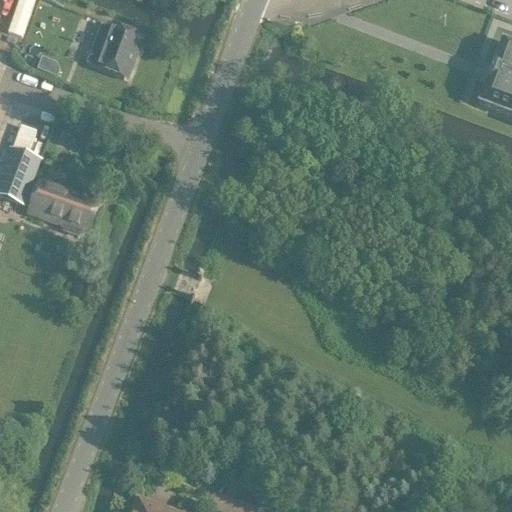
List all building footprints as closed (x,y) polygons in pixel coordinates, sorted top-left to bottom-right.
[(112,28),(101,24),(86,64),(97,69),(124,79),(133,55),(136,57),(143,39),(112,28)] [(511,46),(503,43),(491,74),(479,105),(511,117),(511,46)] [(42,57),(37,69),(57,77),(60,71),(56,63),(42,57)] [(19,128),(10,151),(27,158),(36,134),(19,128)] [(97,207),(62,194),(64,190),(40,181),(38,185),(33,183),(41,163),(27,158),(10,151),(0,178),(0,199),(24,209),(25,207),(29,209),(28,215),(45,221),(47,216),(64,223),(62,228),(64,233),(77,238),(82,236),(84,230),(87,232),(97,207)] [(169,511),(139,501),(134,511),(169,511)]
